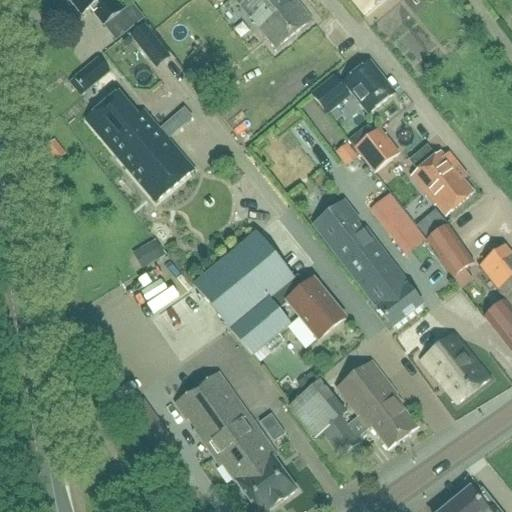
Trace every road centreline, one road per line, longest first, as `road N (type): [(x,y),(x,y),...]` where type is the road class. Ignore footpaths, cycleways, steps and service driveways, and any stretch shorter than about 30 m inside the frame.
road 1 (tertiary): [(57,511),(0,160)]
road 2 (tertiary): [(367,511),(511,412)]
